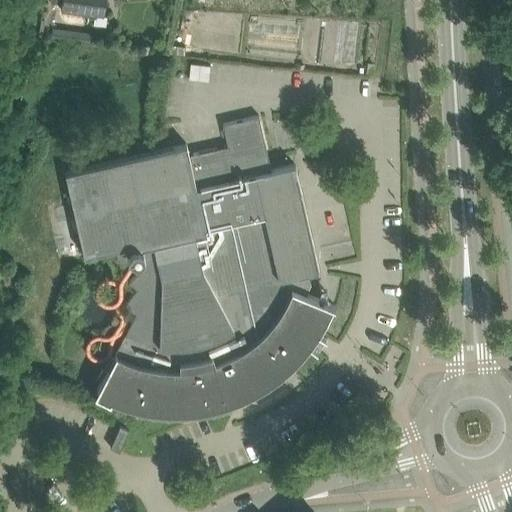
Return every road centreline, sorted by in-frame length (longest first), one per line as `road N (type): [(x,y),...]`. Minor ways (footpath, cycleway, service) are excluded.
road 1 (secondary): [(464,229),(451,0)]
road 2 (unclassified): [(435,423),(271,498)]
road 3 (unclassified): [(271,498),(441,455)]
road 4 (secondary): [(464,229),(454,393)]
road 5 (secondary): [(489,387),(464,229)]
